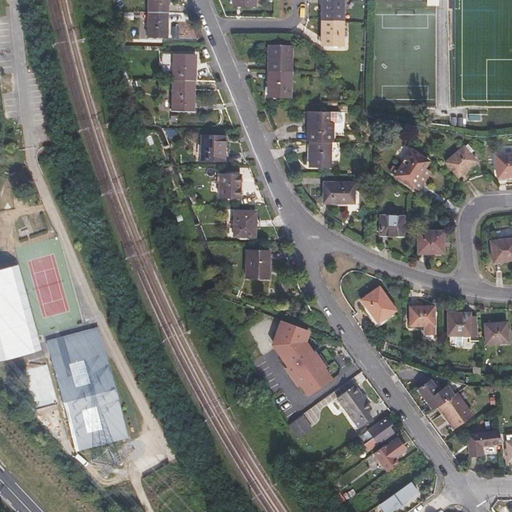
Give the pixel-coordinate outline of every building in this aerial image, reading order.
[(151,0),(151,13),(171,14),(171,0),(151,0)] [(322,0),(322,21),(343,22),(343,0),(322,0)] [(151,13),(150,37),(170,38),(171,14),(151,13)] [(322,21),(322,45),(342,46),(343,22),(322,21)] [(269,45),(268,70),(291,70),(291,45),(269,45)] [(171,66),(172,51),(163,51),(163,65),(171,66)] [(175,56),(174,81),(196,82),(197,82),(198,57),(175,56)] [(268,70),(268,94),(290,95),(291,70),(268,70)] [(173,84),(173,113),(189,114),(189,108),(195,108),(196,82),(174,81),(173,84)] [(414,105),(402,105),(402,113),(414,113),(414,105)] [(303,111),(302,139),(305,139),(326,140),(329,140),(329,123),(325,123),(325,121),(325,112),(303,111)] [(337,112),(336,134),(343,134),(344,112),(337,112)] [(165,159),(161,129),(145,132),(146,144),(156,142),(158,160),(165,159)] [(203,137),(202,162),(226,163),(227,138),(203,137)] [(305,139),(305,165),(325,166),(326,140),(305,139)] [(447,162),(459,177),(478,163),(466,147),(447,162)] [(395,175),(417,190),(423,182),(418,178),(428,162),(412,151),(395,175)] [(511,155),(500,156),(502,175),(511,174),(511,155)] [(511,174),(502,175),(503,183),(511,181),(511,174)] [(221,175),(220,199),(241,200),(242,176),(221,175)] [(324,181),(324,201),(332,202),(333,200),(335,199),(335,197),(336,195),(336,193),(338,191),(340,189),(341,189),(342,189),(345,190),(347,191),(352,193),(353,194),(354,182),(324,181)] [(335,199),(333,200),(332,202),(353,202),(353,194),(352,193),(347,191),(345,190),(342,189),(341,189),(340,189),(338,191),(336,193),(336,195),(335,197),(335,199)] [(237,212),(236,238),(257,239),(258,214),(237,212)] [(381,216),(382,236),(405,236),(405,219),(404,219),(397,217),(392,217),(387,216),(381,216)] [(419,230),(420,254),(446,253),(445,228),(419,230)] [(511,239),(492,242),(495,263),(511,260),(511,239)] [(248,252),(247,280),(270,281),(271,253),(248,252)] [(18,263),(0,268),(0,359),(41,349),(18,263)] [(361,297),(379,325),(397,313),(379,285),(361,297)] [(410,311),(411,330),(436,328),(435,309),(410,311)] [(470,315),(449,315),(450,339),(451,339),(452,349),(463,349),(465,348),(465,343),(481,343),(479,321),(470,321),(470,315)] [(279,319),(271,345),(306,397),(334,378),(309,340),(312,329),(279,319)] [(487,326),(490,346),(511,344),(509,323),(487,326)] [(127,438),(96,329),(46,343),(77,452),(127,438)] [(418,388),(432,410),(438,406),(454,395),(447,385),(439,391),(430,380),(418,388)] [(338,397),(359,426),(362,424),(352,410),(365,400),(355,386),(338,397)] [(438,406),(454,428),(472,414),(456,393),(454,395),(438,406)] [(352,410),(362,424),(372,417),(369,412),(372,409),(365,400),(352,410)] [(303,414),(289,425),(298,438),(313,427),(303,414)] [(374,437),(365,444),(369,450),(393,432),(389,426),(391,424),(386,418),(369,430),(374,437)] [(468,434),(471,457),(483,455),(482,448),(500,445),(498,430),(468,434)] [(375,453),(387,471),(399,463),(395,457),(403,451),(400,446),(402,444),(397,437),(385,447),(384,446),(375,453)] [(482,448),(483,455),(501,453),(500,445),(482,448)] [(387,474),(393,483),(380,492),(385,500),(408,483),(417,477),(404,460),(387,474)] [(408,483),(385,500),(381,503),(386,511),(390,511),(416,493),(408,483)]
